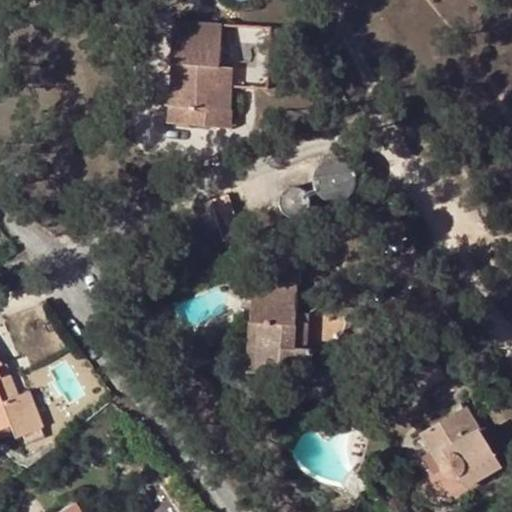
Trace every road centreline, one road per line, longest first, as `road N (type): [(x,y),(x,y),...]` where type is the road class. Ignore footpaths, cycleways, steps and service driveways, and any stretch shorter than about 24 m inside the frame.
road 1 (residential): [(48,268),(248,511)]
road 2 (unknown): [(414,167),(312,0)]
road 3 (residential): [(220,177),(48,268)]
road 4 (track): [(414,167),(511,326)]
road 5 (track): [(428,0),(511,118)]
